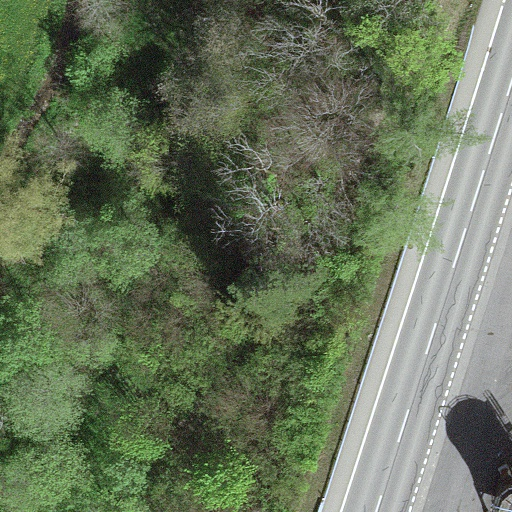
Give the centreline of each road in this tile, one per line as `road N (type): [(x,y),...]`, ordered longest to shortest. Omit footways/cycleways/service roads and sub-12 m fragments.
road 1 (track): [(461,0),(287,302),(186,428),(150,511)]
road 2 (primary): [(511,74),(374,511)]
